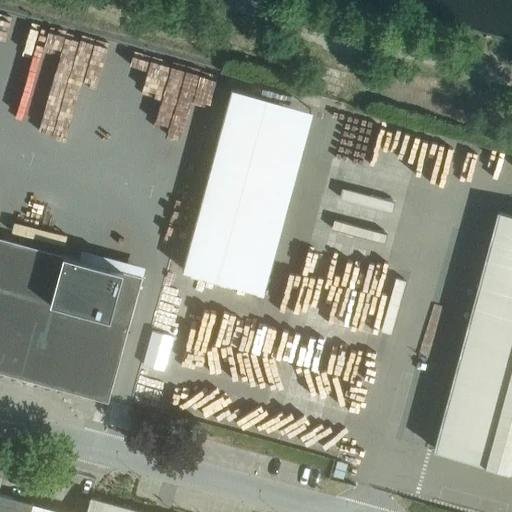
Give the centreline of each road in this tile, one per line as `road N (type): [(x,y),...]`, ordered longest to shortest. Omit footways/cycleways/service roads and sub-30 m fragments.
road 1 (unclassified): [(326,511),(0,424)]
road 2 (unclassified): [(200,0),(511,79)]
road 3 (unknown): [(373,511),(432,237)]
